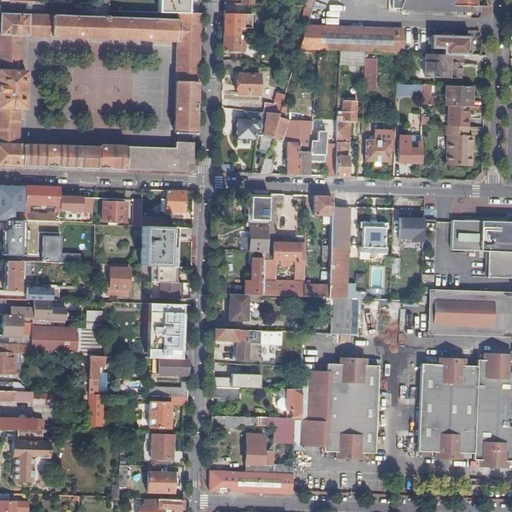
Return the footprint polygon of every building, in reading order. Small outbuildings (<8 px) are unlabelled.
[(187,14),(187,0),(159,0),(158,13),(178,14),(187,14)] [(401,0),(401,9),(419,10),(460,12),(460,13),(482,13),(482,7),(476,6),(476,0),(401,0)] [(31,11),(31,3),(14,2),(9,2),(9,11),(31,11)] [(193,161),(193,143),(190,143),(170,142),(170,148),(100,146),(100,148),(18,145),(19,109),(25,109),(26,72),(20,72),(21,36),(106,39),(178,42),(175,134),(190,134),(196,135),(198,79),(200,15),(187,14),(178,14),(178,21),(121,19),(121,12),(109,12),(109,5),(98,5),(79,4),(78,18),(0,15),(0,25),(0,164),(69,167),(113,169),(152,170),(186,172),(186,162),(193,161)] [(301,22),(308,23),(313,7),(307,7),(296,7),(296,12),(303,12),(301,22)] [(223,36),(245,36),(246,18),(239,17),(239,15),(237,15),(236,13),(224,12),(224,20),(223,36)] [(397,53),(403,53),(404,30),(307,26),(299,50),(346,52),(365,52),(389,53),(397,53)] [(223,49),(223,53),(245,53),(245,36),(223,36),(223,49)] [(464,55),(469,55),(470,37),(440,36),(432,36),(431,49),(444,49),(444,55),(456,55),(464,55)] [(364,66),(365,57),(365,52),(346,52),(345,65),(364,66)] [(456,55),(444,55),(426,54),(425,77),(455,78),(456,67),(454,67),(454,62),(456,62),(456,55)] [(364,66),(363,91),(372,92),(372,81),(370,81),(371,66),(373,67),(373,60),(369,60),(369,57),(365,57),(364,66)] [(260,76),(238,75),(237,95),(259,95),(260,76)] [(422,96),(422,85),(396,84),(396,95),(422,96)] [(471,107),(471,87),(446,86),(445,107),(447,107),(468,107),(471,107)] [(274,103),(282,105),(285,96),(277,94),(274,103)] [(336,142),(348,142),(349,123),(355,123),(356,102),(344,101),(343,112),(337,112),(336,142)] [(279,115),(279,113),(282,105),(265,103),(264,114),(266,114),(279,115)] [(468,116),(468,107),(447,107),(447,115),(447,116),(448,116),(448,127),(465,127),(465,116),(468,116)] [(256,141),(256,136),(256,131),(260,131),(260,113),(244,111),(244,119),(237,119),(237,124),(235,123),(235,140),(256,141)] [(256,136),(263,136),(266,114),(264,114),(260,113),(260,131),(256,131),(256,136)] [(279,115),(271,139),(281,142),(288,118),(283,116),(283,114),(279,113),(279,115)] [(263,136),(271,139),(279,115),(266,114),(263,136)] [(440,127),(444,127),(448,127),(448,116),(447,116),(447,115),(440,114),(440,127)] [(302,147),(309,147),(312,122),(303,121),(302,139),(302,147)] [(466,137),(467,128),(465,127),(448,127),(444,127),(444,136),(446,137),(445,166),(470,167),(471,137),(466,137)] [(260,152),(266,154),(271,139),(263,136),(260,152)] [(286,175),(298,176),(299,147),(300,147),(300,144),(297,144),(297,139),(297,136),(287,136),(287,140),(286,140),(286,175)] [(398,163),(420,164),(420,137),(398,137),(398,163)] [(365,162),(393,163),(394,141),(365,141),(365,162)] [(347,178),(348,142),(336,142),(336,152),(335,177),(347,178)] [(298,176),(314,176),(314,173),(309,172),(310,153),(310,147),(309,147),(302,147),(300,147),(299,147),(298,176)] [(327,177),(335,177),(336,152),(328,152),(327,177)] [(260,174),(270,175),(272,161),(265,159),(260,174)] [(226,173),(233,173),(234,165),(219,165),(219,173),(226,173)] [(25,205),(26,186),(0,185),(0,220),(27,221),(27,218),(19,217),(19,215),(14,215),(14,216),(7,216),(7,210),(25,211),(25,205)] [(44,187),(26,186),(25,205),(59,207),(60,196),(60,187),(44,187)] [(185,192),(167,191),(166,199),(166,212),(185,212),(185,192)] [(268,195),(251,194),(249,252),(267,252),(268,195)] [(274,243),(275,205),(282,205),(282,195),(268,195),(267,252),(267,260),(263,260),(262,296),(303,297),(304,285),(304,250),(298,250),(298,244),(290,244),(282,244),(274,243)] [(74,197),(60,196),(59,207),(59,211),(68,211),(68,210),(72,210),(72,207),(82,207),(83,197),(74,197)] [(319,196),(314,196),(313,216),(330,216),(330,207),(331,207),(331,197),(319,196)] [(93,198),(86,198),(85,212),(93,212),(93,198)] [(142,200),(134,200),(133,227),(141,227),(142,218),(142,200)] [(126,203),(104,202),(103,222),(125,222),(126,203)] [(330,207),(330,216),(330,238),(328,286),(328,298),(334,298),(358,299),(365,300),(365,293),(354,292),(354,284),(346,284),(349,208),(331,207),(330,207)] [(27,218),(27,221),(30,221),(55,222),(55,213),(47,213),(47,215),(27,214),(27,218)] [(142,218),(141,227),(142,227),(165,228),(166,218),(142,218)] [(421,219),(399,218),(398,239),(420,240),(421,219)] [(55,222),(30,221),(30,229),(55,230),(55,222)] [(511,223),(451,222),(450,252),(488,253),(487,280),(511,280),(511,223)] [(384,223),(363,223),(362,243),(359,243),(359,249),(387,250),(387,243),(384,243),(384,223)] [(165,228),(142,227),(141,266),(152,266),(173,267),(174,228),(165,228)] [(191,237),(191,228),(175,227),(175,236),(191,237)] [(25,231),(3,231),(2,256),(25,256),(25,231)] [(43,237),(42,263),(60,263),(61,238),(43,237)] [(263,260),(249,259),(249,263),(251,263),(251,279),(244,279),(243,285),(234,285),(234,288),(229,287),(229,285),(215,285),(215,294),(230,294),(262,296),(263,260)] [(400,260),(391,259),(391,276),(399,277),(400,260)] [(21,262),(5,262),(4,272),(2,272),(2,282),(4,282),(4,291),(20,292),(21,279),(24,279),(24,276),(21,276),(21,262)] [(129,266),(110,265),(109,295),(128,296),(128,290),(129,290),(130,268),(129,268),(129,266)] [(178,267),(173,267),(152,266),(151,282),(161,283),(177,283),(178,267)] [(181,299),(181,283),(177,283),(161,283),(160,298),(181,299)] [(304,285),(303,297),(328,298),(328,286),(304,285)] [(27,286),(26,300),(34,300),(51,301),(56,301),(57,288),(27,286)] [(511,291),(428,289),(427,335),(511,337),(511,291)] [(262,302),(262,296),(230,294),(229,320),(247,320),(247,301),(262,302)] [(358,299),(334,298),(333,318),(331,318),(330,334),(358,335),(358,299)] [(21,335),(32,335),(32,327),(50,328),(50,323),(65,323),(65,321),(66,321),(66,309),(51,309),(51,301),(34,300),(34,308),(10,307),(10,317),(3,316),(3,336),(21,337),(21,335)] [(179,359),(180,305),(151,304),(150,358),(159,358),(179,359)] [(85,329),(102,330),(102,312),(86,311),(85,329)] [(0,353),(15,354),(89,356),(101,357),(102,330),(85,329),(50,328),(32,327),(32,335),(31,344),(0,342),(0,353)] [(214,330),(214,341),(236,342),(235,361),(260,362),(260,361),(261,345),(260,345),(261,331),(214,330)] [(261,345),(260,361),(262,361),(264,359),(265,345),(281,345),(281,332),(261,331),(260,345),(261,345)] [(0,353),(0,373),(14,374),(14,370),(17,370),(17,364),(14,364),(15,354),(0,353)] [(88,394),(113,395),(113,390),(107,389),(101,389),(97,388),(98,373),(103,373),(104,360),(110,360),(110,357),(103,356),(101,357),(89,356),(88,391),(88,394)] [(188,366),(188,359),(179,359),(159,358),(158,375),(188,375),(188,366)] [(327,371),(324,447),(324,451),(336,452),(336,458),(362,459),(362,453),(375,453),(376,421),(378,366),(365,365),(366,359),(340,358),(339,365),(327,364),(327,371)] [(438,365),(421,364),(418,451),(435,452),(435,458),(461,459),(461,453),(474,453),(473,460),(511,461),(511,361),(477,360),(477,366),(464,366),(464,359),(439,358),(438,365)] [(294,444),(293,446),(324,447),(327,371),(301,371),(301,385),(301,391),(300,419),(300,420),(294,420),(294,444)] [(101,389),(107,389),(108,374),(103,373),(98,373),(97,388),(101,389)] [(212,388),(238,388),(260,389),(261,375),(247,375),(246,378),(213,377),(212,388)] [(0,381),(0,391),(14,392),(18,392),(18,382),(0,381)] [(187,389),(188,382),(181,382),(181,389),(150,388),(149,396),(171,397),(187,397),(187,389)] [(212,388),(212,397),(230,399),(229,401),(238,401),(238,388),(212,388)] [(286,411),(286,419),(294,419),(300,419),(301,391),(292,390),(285,390),(284,397),(287,397),(287,398),(286,411)] [(0,391),(0,400),(14,401),(14,400),(14,392),(0,391)] [(14,392),(14,400),(28,400),(28,392),(18,392),(14,392)] [(88,396),(86,425),(102,426),(103,396),(88,396)] [(187,406),(187,397),(171,397),(171,403),(150,402),(149,428),(170,429),(171,405),(187,406)] [(281,411),(286,411),(287,398),(281,398),(277,402),(277,407),(281,411)] [(211,416),(211,425),(225,425),(225,428),(239,428),(240,426),(257,426),(257,418),(211,416)] [(0,428),(18,429),(43,430),(43,419),(0,417),(0,428)] [(275,443),(294,444),(294,420),(294,419),(286,419),(268,418),(268,426),(275,426),(275,443)] [(43,430),(18,429),(18,442),(15,442),(15,457),(14,482),(34,482),(35,457),(50,458),(51,443),(43,442),(43,430)] [(172,460),(173,435),(152,434),(151,459),(172,460)] [(245,472),(292,474),(293,467),(274,466),(274,453),(263,453),(264,435),(246,435),(245,472)] [(127,489),(127,466),(119,465),(119,489),(127,489)] [(174,493),(174,467),(148,467),(148,492),(174,493)] [(209,491),(292,494),(292,474),(245,472),(209,471),(209,491)] [(0,493),(0,511),(28,511),(28,502),(9,501),(9,494),(0,493)] [(183,511),(184,500),(144,499),(144,508),(138,508),(138,511),(162,511),(163,508),(174,509),(174,511),(183,511)]
